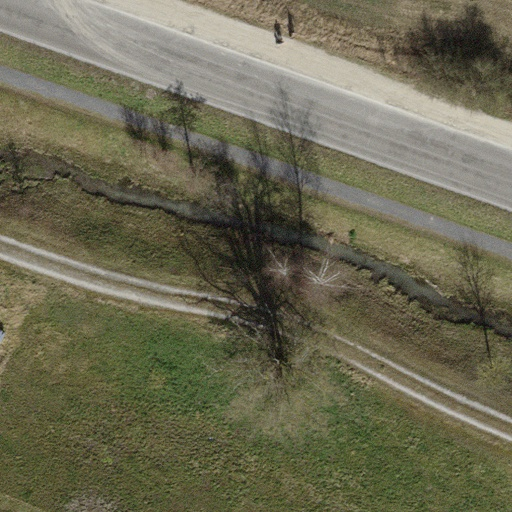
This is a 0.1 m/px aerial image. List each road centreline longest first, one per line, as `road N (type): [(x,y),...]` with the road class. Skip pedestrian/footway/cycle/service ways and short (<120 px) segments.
road 1 (track): [(0,245),(168,301),(269,311),(511,431)]
road 2 (residential): [(0,0),(511,179)]
